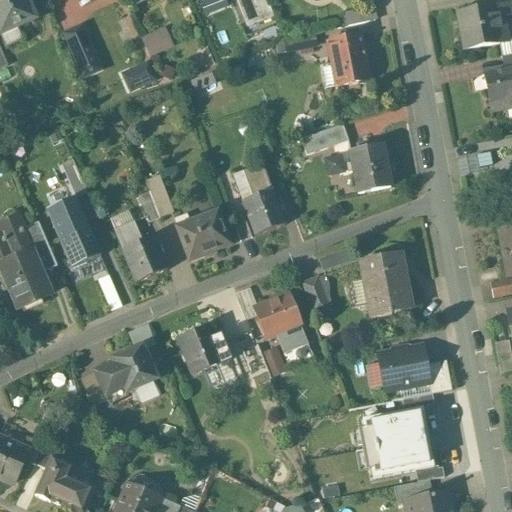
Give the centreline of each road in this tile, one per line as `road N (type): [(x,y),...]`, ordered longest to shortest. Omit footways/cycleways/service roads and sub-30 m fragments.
road 1 (residential): [(0,380),(134,318),(441,205)]
road 2 (residential): [(441,205),(498,511)]
road 3 (residential): [(402,0),(441,205)]
